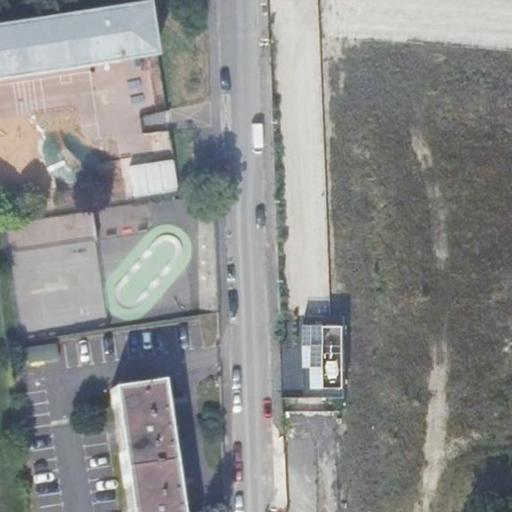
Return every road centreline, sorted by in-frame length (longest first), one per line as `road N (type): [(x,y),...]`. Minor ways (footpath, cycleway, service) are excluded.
road 1 (residential): [(252,511),(237,0)]
road 2 (unknown): [(511,25),(328,13)]
